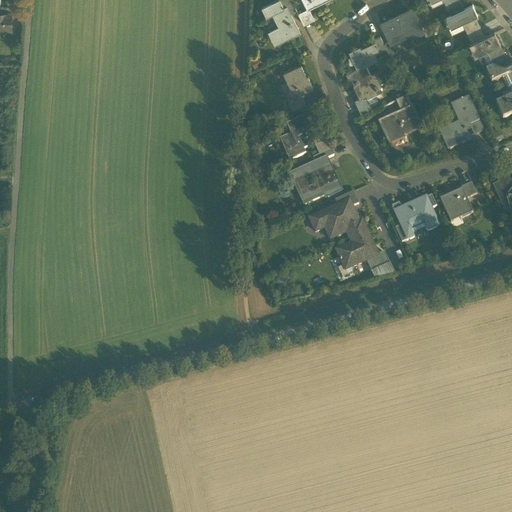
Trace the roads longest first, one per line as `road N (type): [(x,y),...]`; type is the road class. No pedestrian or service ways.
road 1 (residential): [(511,274),(0,408)]
road 2 (residential): [(380,0),(319,50),(345,128),(386,190),(511,154)]
